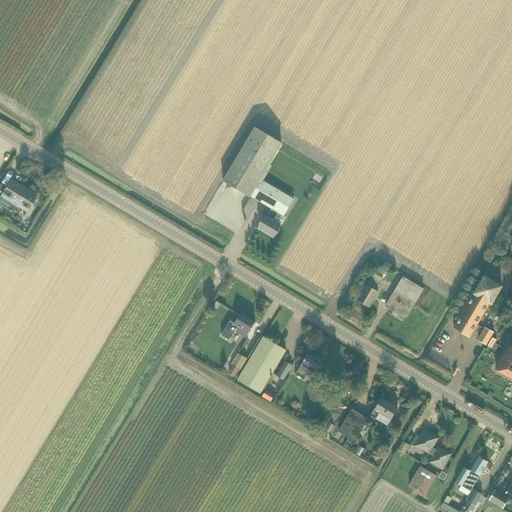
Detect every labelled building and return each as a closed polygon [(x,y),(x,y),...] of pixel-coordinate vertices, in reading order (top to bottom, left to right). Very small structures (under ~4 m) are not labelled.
[(255,127),(223,181),(251,197),(272,209),(267,216),(266,215),(259,228),(274,237),(286,217),(285,216),(294,199),(264,181),(270,169),(307,191),(318,171),(280,149),(283,143),(255,127)] [(28,212),(39,195),(11,178),(6,187),(0,183),(0,200),(2,197),(28,212)] [(380,285),(384,278),(388,272),(385,270),(386,269),(379,264),(375,271),(379,273),(378,274),(374,272),(366,286),(358,300),(370,307),(379,292),(374,289),(377,283),(380,285)] [(425,289),(404,276),(385,306),(406,319),(425,289)] [(502,286),(485,276),(475,293),(473,291),(456,319),(458,321),(454,328),(470,337),(490,303),(492,304),(502,286)] [(216,302),(213,308),(218,311),(222,305),(216,302)] [(502,327),(508,318),(497,311),(491,321),(502,327)] [(231,321),(222,336),(229,341),(236,331),(246,337),(256,321),(242,313),(235,323),(231,321)] [(486,328),(479,340),(486,345),(494,332),(486,328)] [(287,350),(264,336),(238,380),(261,394),(287,350)] [(511,347),(509,346),(496,369),(511,378),(511,347)] [(239,353),(232,364),(233,365),(241,370),(248,358),(239,353)] [(323,362),(308,353),(296,374),(305,379),(308,375),(313,378),(323,362)] [(285,380),(293,366),(286,361),(277,376),(285,380)] [(233,365),(228,373),(237,378),(241,370),(233,365)] [(263,396),(271,401),(275,395),(267,389),(263,396)] [(399,408),(382,398),(371,415),(377,419),(381,413),(392,420),(399,408)] [(339,432),(355,442),(356,442),(370,419),(352,409),(347,418),(344,417),(343,419),(342,418),(339,423),(342,425),(339,431),(339,432)] [(433,448),(439,438),(425,428),(420,436),(417,434),(412,444),(424,452),(425,451),(430,454),(433,456),(430,463),(444,470),(452,453),(439,446),(436,449),(433,448)] [(403,441),(399,449),(405,453),(410,445),(403,441)] [(359,445),(355,452),(360,455),(365,449),(359,445)] [(379,452),(373,455),(376,461),(382,457),(379,452)] [(488,462),(480,457),(479,457),(471,471),(479,476),(488,462)] [(426,495),(437,476),(421,466),(410,484),(426,495)] [(471,471),(468,469),(465,467),(456,482),(462,485),(471,490),(479,476),(471,471)] [(471,491),(471,490),(462,485),(459,490),(469,496),(471,491)] [(472,511),(478,503),(483,495),(473,488),(471,491),(469,496),(466,500),(467,501),(461,511),(460,511),(472,511)] [(503,509),(510,498),(496,489),(489,500),(503,509)] [(444,502),(441,506),(450,511),(460,511),(461,511),(444,502)]
